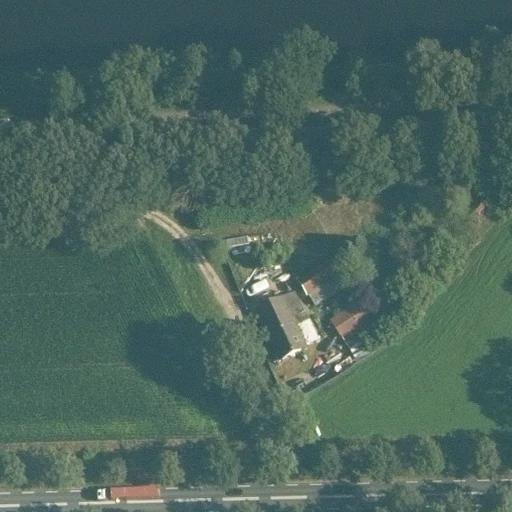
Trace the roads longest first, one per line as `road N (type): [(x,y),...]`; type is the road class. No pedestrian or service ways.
road 1 (track): [(511,122),(0,145)]
road 2 (secondary): [(0,504),(511,488)]
road 3 (track): [(0,193),(118,198),(165,212),(200,248),(289,410)]
road 4 (track): [(165,212),(227,196),(310,191)]
